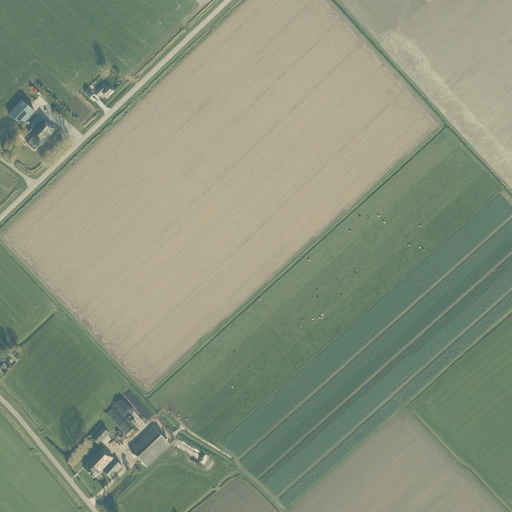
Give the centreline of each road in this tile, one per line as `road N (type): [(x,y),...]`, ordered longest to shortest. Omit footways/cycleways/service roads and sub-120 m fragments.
road 1 (tertiary): [(34,185),(229,0)]
road 2 (tertiary): [(95,511),(0,398)]
